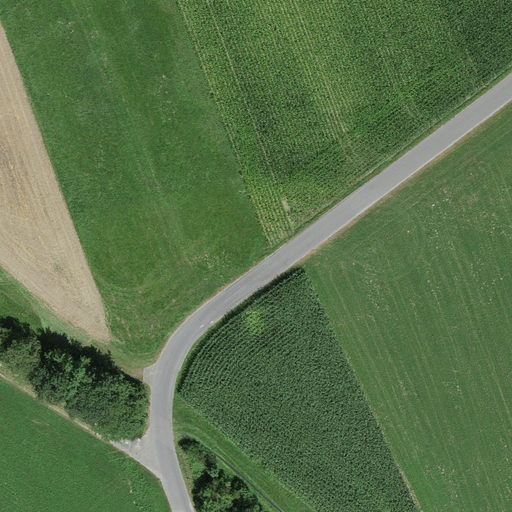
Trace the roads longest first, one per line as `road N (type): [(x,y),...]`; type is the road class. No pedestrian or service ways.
road 1 (unclassified): [(511,86),(174,352),(161,424),(191,511)]
road 2 (track): [(183,489),(0,369)]
